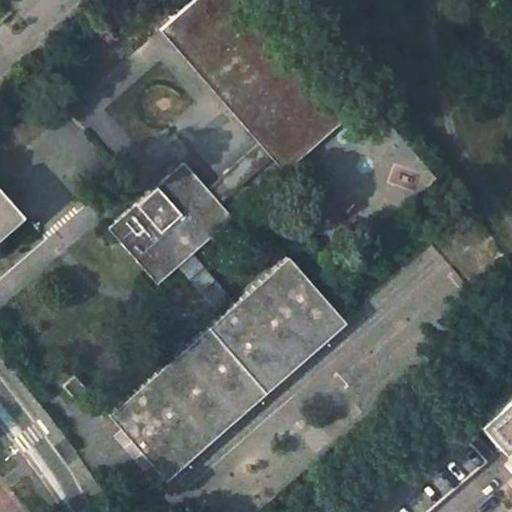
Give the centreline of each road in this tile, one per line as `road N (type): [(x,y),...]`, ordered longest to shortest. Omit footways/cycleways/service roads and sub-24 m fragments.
road 1 (unknown): [(0,293),(171,154)]
road 2 (unclassified): [(83,511),(0,400)]
